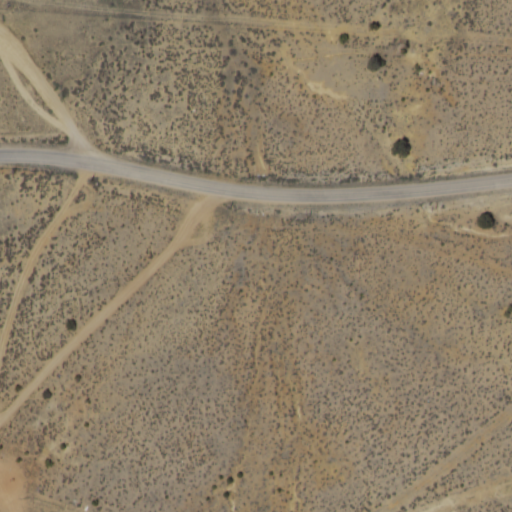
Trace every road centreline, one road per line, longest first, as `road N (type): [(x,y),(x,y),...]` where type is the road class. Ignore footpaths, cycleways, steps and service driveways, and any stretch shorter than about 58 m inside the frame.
road 1 (tertiary): [(511,179),(283,197),(90,162),(0,156)]
road 2 (residential): [(90,162),(0,33)]
